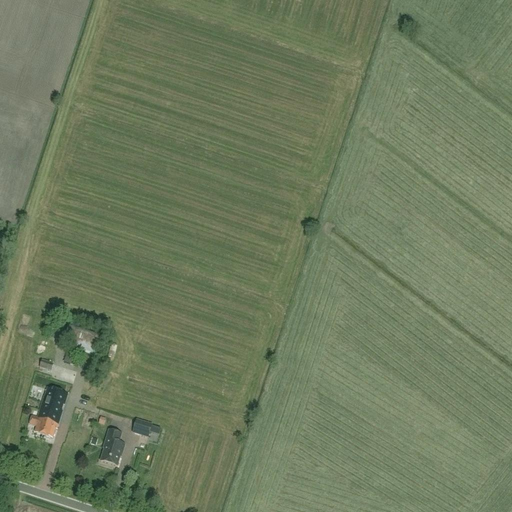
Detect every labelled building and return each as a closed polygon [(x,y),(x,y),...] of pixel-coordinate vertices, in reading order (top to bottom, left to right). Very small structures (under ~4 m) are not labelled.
[(102,359),(107,341),(68,330),(62,348),(102,359)] [(74,366),(76,357),(66,354),(63,363),(74,366)] [(50,372),(52,365),(41,362),(39,369),(50,372)] [(61,411),(63,406),(64,406),(68,396),(47,389),(45,397),(44,397),(39,412),(61,419),(63,412),(61,411)] [(67,409),(63,432),(67,433),(64,447),(78,450),(81,438),(83,439),(88,413),(67,409)] [(57,431),(61,419),(39,412),(37,419),(32,418),(30,426),(37,428),(35,434),(52,439),(55,430),(57,431)] [(132,434),(148,439),(153,426),(136,420),(132,434)] [(121,454),(124,446),(118,444),(120,434),(108,431),(103,449),(104,449),(100,462),(116,467),(120,453),(121,454)]
